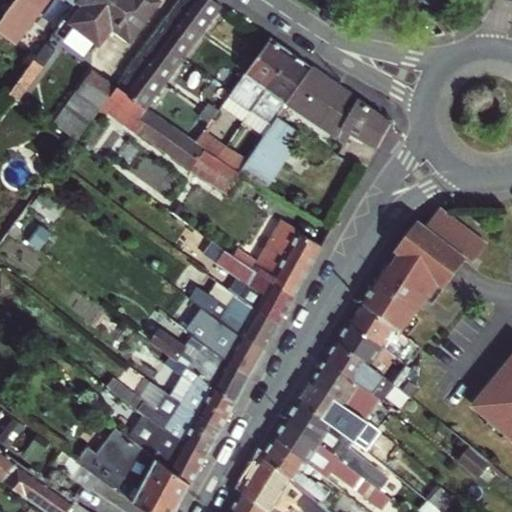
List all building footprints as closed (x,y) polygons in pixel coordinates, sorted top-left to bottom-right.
[(17,0),(0,25),(0,34),(17,46),(50,0),(67,0),(71,2),(72,0),(17,0)] [(0,0),(0,8),(5,12),(11,0),(0,0)] [(80,0),(78,3),(83,7),(71,24),(103,46),(116,29),(132,40),(160,3),(155,0),(80,0)] [(213,0),(181,0),(175,10),(205,32),(224,7),(213,0)] [(78,3),(67,20),(71,24),(83,7),(78,3)] [(175,10),(156,34),(186,57),(205,32),(175,10)] [(156,34),(136,62),(144,68),(146,66),(168,82),(186,57),(156,34)] [(268,89),(293,54),(273,39),(258,60),(253,66),(249,72),(226,104),(247,119),(254,109),(262,98),(264,100),(271,91),(268,89)] [(59,50),(50,44),(28,74),(37,80),(59,50)] [(249,54),(245,60),(253,66),(258,60),(249,54)] [(279,117),(291,101),(313,67),(293,54),(268,89),(271,91),(264,100),(262,98),(254,109),(275,122),(279,117)] [(245,60),(240,67),(249,72),(253,66),(245,60)] [(144,68),(136,62),(118,87),(117,88),(119,90),(148,109),(168,82),(146,66),(144,68)] [(313,67),(291,101),(349,141),(355,133),(380,147),(394,123),(313,67)] [(95,71),(58,121),(80,137),(102,107),(104,109),(119,90),(117,88),(118,87),(95,71)] [(21,102),(25,96),(37,80),(28,74),(12,96),(21,102)] [(119,90),(104,109),(231,195),(245,175),(239,171),(219,158),(198,143),(148,109),(119,90)] [(221,110),(212,104),(208,110),(217,116),(219,114),(221,110)] [(217,116),(208,110),(204,116),(212,123),(217,116)] [(229,121),(219,114),(217,116),(212,123),(205,132),(216,139),(229,121)] [(298,131),(279,117),(275,122),(239,171),(245,175),(266,188),(292,151),(286,147),(298,131)] [(205,132),(198,143),(219,158),(227,147),(216,139),(205,132)] [(381,277),(365,303),(402,333),(430,299),(436,304),(469,263),(475,268),(491,248),(445,210),(429,229),(433,231),(409,260),(390,284),(381,277)] [(191,225),(177,215),(170,224),(184,235),(191,225)] [(240,251),(236,257),(248,265),(296,298),(314,265),(324,248),(292,230),(294,226),(285,221),(260,263),(240,251)] [(231,293),(237,298),(251,309),(281,325),(296,298),(248,265),(236,257),(191,225),(184,235),(177,244),(195,257),(199,250),(230,272),(235,266),(243,272),(231,293)] [(398,251),(381,277),(390,284),(409,260),(398,251)] [(191,299),(206,310),(238,333),(267,350),(281,325),(251,309),(237,298),(230,308),(199,288),(191,299)] [(402,333),(365,303),(352,322),(407,367),(413,360),(402,351),(411,341),(402,333)] [(233,353),(228,363),(253,377),(267,350),(238,333),(206,310),(196,324),(233,353)] [(339,342),(394,385),(409,397),(418,386),(402,373),(407,367),(352,322),(339,342)] [(203,334),(198,329),(194,334),(200,338),(203,334)] [(206,385),(238,403),(245,390),(253,377),(228,363),(221,375),(206,364),(202,368),(194,362),(197,356),(193,353),(197,348),(183,338),(175,348),(167,342),(161,350),(163,352),(206,385)] [(411,341),(402,351),(413,360),(422,349),(411,341)] [(394,385),(339,342),(327,361),(378,400),(380,402),(394,385)] [(184,407),(190,410),(224,429),(238,403),(206,385),(163,352),(156,361),(181,381),(187,373),(189,375),(186,379),(198,388),(184,407)] [(378,400),(327,361),(316,378),(366,418),(378,400)] [(505,364),(472,405),(511,436),(511,362),(508,367),(505,364)] [(366,418),(316,378),(302,400),(351,439),(366,418)] [(157,425),(167,433),(171,427),(160,419),(162,416),(140,399),(133,407),(157,425)] [(302,400),(289,421),(321,446),(322,444),(345,464),(367,482),(376,469),(350,448),(355,441),(351,439),(302,400)] [(1,423),(19,436),(27,426),(4,409),(0,413),(0,414),(4,418),(1,423)] [(190,410),(175,438),(209,457),(224,429),(190,410)] [(321,446),(289,421),(277,438),(321,473),(330,461),(341,470),(345,464),(322,444),(321,446)] [(374,425),(370,421),(364,428),(369,432),(374,425)] [(159,461),(192,487),(199,473),(209,457),(175,438),(167,433),(157,425),(154,429),(162,435),(156,443),(176,457),(172,464),(163,457),(159,461)] [(47,441),(28,428),(20,439),(39,452),(47,441)] [(159,461),(118,428),(98,455),(89,448),(78,462),(83,466),(101,479),(132,502),(150,511),(177,511),(192,487),(159,461)] [(325,476),(321,473),(277,438),(267,454),(264,458),(329,510),(335,503),(326,496),(331,489),(322,481),(325,476)] [(469,445),(459,458),(479,475),(489,462),(469,445)] [(18,488),(31,471),(6,452),(0,459),(0,477),(5,481),(6,480),(18,488)] [(78,462),(64,452),(55,464),(74,478),(83,466),(78,462)] [(243,492),(268,511),(332,511),(329,510),(264,458),(243,492)] [(459,458),(456,462),(476,478),(479,475),(459,458)] [(101,479),(83,466),(74,478),(86,488),(91,491),(101,479)] [(42,508),(48,511),(68,511),(76,502),(31,471),(18,488),(42,508)] [(442,488),(431,501),(438,507),(442,510),(453,497),(442,488)] [(268,511),(243,492),(232,511),(268,511)] [(91,511),(76,502),(68,511),(91,511)]
